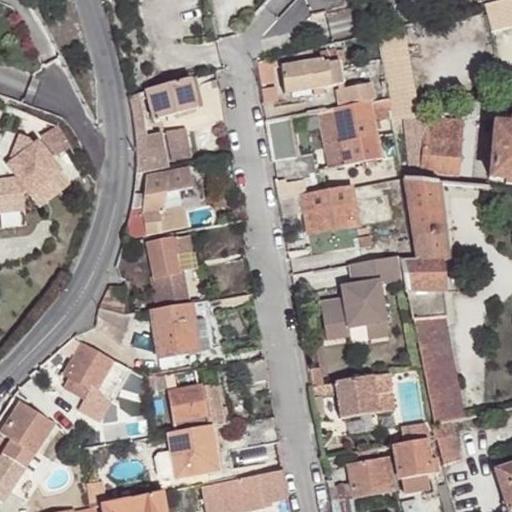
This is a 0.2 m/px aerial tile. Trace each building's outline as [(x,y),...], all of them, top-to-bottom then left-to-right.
[(511,0),(498,0),(495,1),(503,29),(511,26),(511,0)] [(428,115),(418,115),(402,27),(377,33),(388,98),(392,121),(402,119),(409,171),(424,172),(426,140),(493,146),(495,124),(427,118),(428,115)] [(333,48),(318,51),(319,59),(320,63),(336,60),(333,48)] [(258,83),(272,80),(268,59),(254,62),(258,83)] [(283,93),(340,82),(336,60),(320,63),(319,59),(279,67),(283,93)] [(189,79),(196,108),(201,107),(194,77),(189,79)] [(145,90),(153,119),(169,115),(179,112),(196,108),(189,79),(164,85),(145,90)] [(331,109),(369,102),(364,84),(328,91),(331,109)] [(274,99),(271,85),(258,87),(261,102),(274,99)] [(134,170),(164,165),(161,149),(146,151),(144,134),(141,113),(136,92),(129,94),(135,140),(134,170)] [(380,161),(369,102),(331,109),(310,113),(321,172),(380,161)] [(153,119),(154,125),(170,121),(169,115),(153,119)] [(277,119),(264,122),(270,154),(283,152),(277,119)] [(511,123),(511,125),(495,124),(493,146),(426,140),(424,172),(508,179),(508,184),(511,184),(511,123)] [(165,129),(169,158),(187,155),(183,127),(165,129)] [(144,134),(146,151),(161,149),(159,132),(144,134)] [(48,135),(35,146),(53,166),(66,155),(48,135)] [(14,160),(4,169),(14,179),(13,181),(23,196),(25,199),(29,196),(32,200),(60,175),(53,166),(35,146),(31,150),(25,145),(16,141),(10,155),(14,160)] [(10,155),(4,169),(14,160),(10,155)] [(136,234),(187,224),(178,187),(191,185),(187,165),(144,172),(141,211),(142,220),(134,222),(136,234)] [(32,200),(42,211),(71,187),(60,175),(32,200)] [(440,183),(405,180),(414,263),(394,269),(398,282),(409,320),(413,319),(439,425),(449,423),(454,422),(464,420),(439,317),(445,317),(439,260),(447,260),(440,183)] [(0,183),(0,217),(26,211),(23,196),(13,181),(0,183)] [(304,195),(301,181),(275,186),(277,199),(302,195),(304,195)] [(304,195),(302,195),(306,216),(310,234),(359,225),(352,187),(304,195)] [(281,220),(306,216),(302,195),(277,199),(281,220)] [(406,238),(405,224),(395,225),(396,239),(406,238)] [(361,238),(359,225),(310,234),(312,246),(361,238)] [(150,301),(183,296),(181,281),(173,282),(171,275),(175,275),(172,257),(189,254),(186,236),(146,243),(151,273),(145,275),(150,301)] [(396,282),(398,282),(394,269),(348,273),(349,292),(350,303),(338,304),(316,307),(320,343),(342,341),(342,334),(359,333),(380,331),(377,296),(398,294),(396,282)] [(123,297),(124,283),(111,282),(109,289),(123,297)] [(122,311),(123,297),(109,289),(106,287),(101,295),(97,303),(94,322),(119,342),(128,313),(122,311)] [(338,292),(338,304),(350,303),(349,292),(338,292)] [(207,349),(200,300),(147,306),(154,357),(207,349)] [(380,346),(380,331),(359,333),(360,347),(380,346)] [(111,401),(130,368),(83,341),(63,375),(67,377),(88,388),(111,401)] [(268,382),(264,356),(234,361),(239,386),(268,382)] [(39,408),(49,397),(29,377),(27,378),(18,387),(39,408)] [(67,377),(63,385),(83,397),(88,388),(67,377)] [(372,378),(310,386),(312,400),(337,397),(340,416),(393,408),(390,384),(373,386),(372,378)] [(224,423),(217,381),(200,384),(206,415),(208,424),(208,425),(224,423)] [(164,389),(173,430),(208,425),(208,424),(206,415),(200,384),(164,389)] [(24,468),(52,424),(20,402),(0,433),(12,441),(3,455),(24,468)] [(431,427),(434,439),(441,465),(443,465),(451,463),(459,461),(449,423),(439,425),(431,427)] [(173,430),(165,432),(168,445),(172,471),(173,474),(215,468),(208,425),(173,430)] [(426,440),(394,445),(400,480),(404,479),(427,475),(432,474),(426,440)] [(168,445),(156,447),(152,452),(156,470),(161,473),(172,471),(168,445)] [(3,455),(0,460),(0,470),(16,481),(24,468),(3,455)] [(352,483),(327,487),(331,511),(357,511),(355,497),(389,492),(383,458),(349,463),(352,483)] [(64,476),(51,461),(31,479),(43,495),(64,476)] [(511,511),(511,463),(492,470),(504,511),(511,511)] [(283,467),(201,483),(206,511),(216,511),(263,504),(262,500),(287,495),(283,467)] [(429,486),(427,475),(404,479),(406,490),(429,486)] [(105,502),(101,480),(84,483),(89,505),(98,503),(105,502)] [(165,511),(161,490),(105,502),(98,503),(100,511),(165,511)] [(89,505),(56,511),(100,511),(98,503),(89,505)]
